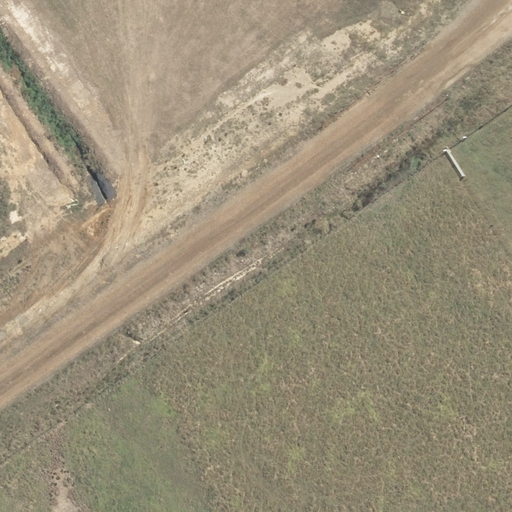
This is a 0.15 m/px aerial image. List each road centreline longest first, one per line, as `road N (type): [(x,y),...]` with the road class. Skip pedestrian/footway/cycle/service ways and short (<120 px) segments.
road 1 (unclassified): [(511,7),(0,363)]
road 2 (unknown): [(298,0),(410,77)]
